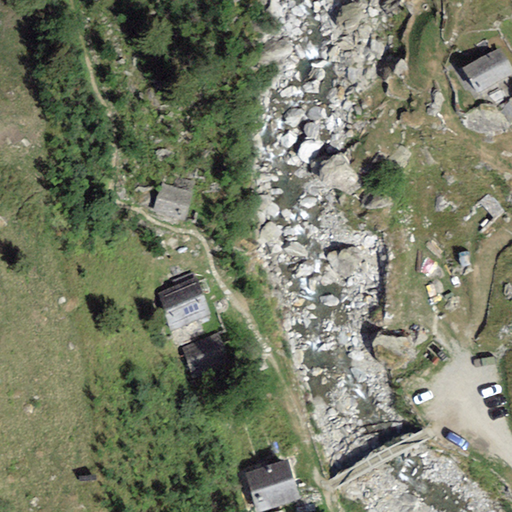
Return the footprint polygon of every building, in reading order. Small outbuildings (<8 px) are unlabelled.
[(511,80),(497,53),(458,73),(479,108),(511,93),(511,80)] [(190,206),(155,194),(148,217),(183,227),(190,206)] [(195,299),(159,314),(171,344),(204,330),(195,299)] [(195,380),(231,366),(218,331),(181,345),(195,380)] [(244,476),(251,511),(277,511),(300,505),(290,469),(244,476)]
